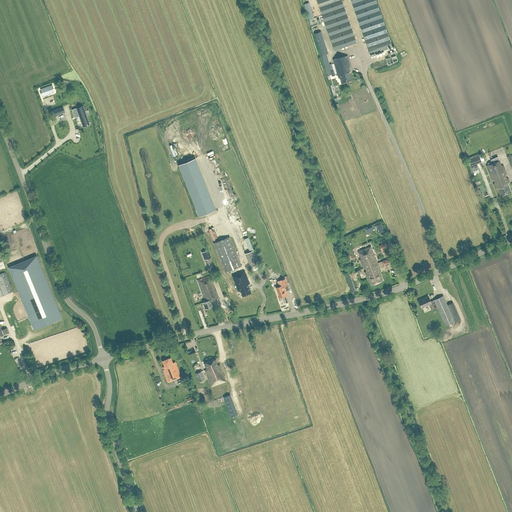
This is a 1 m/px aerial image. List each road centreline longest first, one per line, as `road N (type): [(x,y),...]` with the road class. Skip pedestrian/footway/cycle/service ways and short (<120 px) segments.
road 1 (tertiary): [(103,357),(385,292),(511,239)]
road 2 (unclassified): [(103,357),(95,329),(58,283),(0,123)]
road 3 (unclassified): [(137,511),(107,428),(103,357)]
